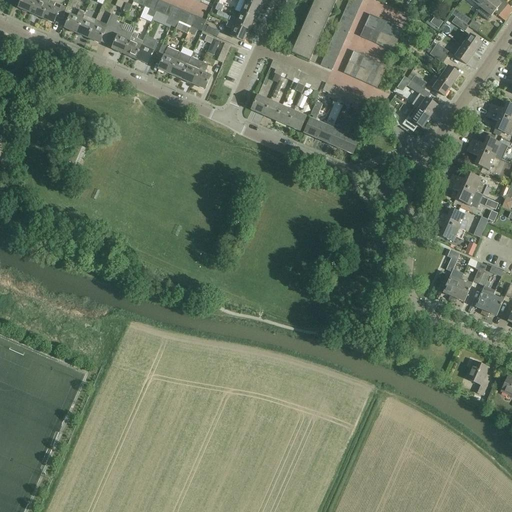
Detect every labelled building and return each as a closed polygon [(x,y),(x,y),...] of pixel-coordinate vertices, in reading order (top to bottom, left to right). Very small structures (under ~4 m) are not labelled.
[(21,0),(18,9),(29,14),(35,0),(21,0)] [(41,19),(49,1),(49,0),(35,0),(29,14),(41,19)] [(116,0),(106,0),(104,5),(114,9),(115,6),(121,9),(124,3),(118,0),(118,1),(116,0)] [(145,0),(143,7),(144,7),(148,9),(152,0),(145,0)] [(158,0),(157,0),(152,0),(148,9),(149,10),(153,11),(158,0)] [(159,14),(164,3),(158,0),(153,11),(156,13),(159,14)] [(245,3),(259,9),(262,0),(239,0),(245,2),(245,3)] [(314,0),(291,54),(309,62),(312,55),(309,54),(333,0),(314,0)] [(358,10),(361,4),(350,0),(349,0),(347,5),(358,10)] [(470,0),(480,8),(487,0),(470,0)] [(487,21),(491,17),(494,13),(498,17),(508,5),(501,0),(497,0),(497,1),(495,0),(487,0),(480,8),(477,13),(487,21)] [(49,1),(41,19),(53,24),(56,18),(62,20),(67,9),(60,6),(58,10),(53,8),(54,3),(49,1)] [(164,16),(169,5),(164,3),(159,14),(164,16)] [(254,20),(259,9),(245,3),(240,14),(254,20)] [(129,12),(132,6),(126,4),(123,10),(129,12)] [(220,13),(223,6),(218,4),(215,10),(220,13)] [(164,16),(168,18),(169,18),(174,7),(169,5),(164,16)] [(356,16),(358,10),(347,5),(345,11),(356,16)] [(142,13),(147,15),(153,18),(156,13),(153,11),(149,10),(148,9),(144,7),(142,13)] [(180,10),(174,7),(169,18),(174,20),(175,21),(180,10)] [(180,23),(185,12),(180,10),(175,21),(180,23)] [(64,29),(76,34),(84,16),(85,13),(79,11),(76,18),(71,15),(64,29)] [(353,22),(356,16),(345,11),(342,17),(353,22)] [(185,25),(190,14),(185,12),(180,23),(185,25)] [(105,32),(112,34),(116,23),(119,18),(111,14),(106,26),(96,21),(93,26),(88,39),(100,44),(105,32)] [(196,17),(190,14),(185,25),(191,28),(196,17)] [(240,14),(237,20),(230,17),(228,22),(249,32),(254,20),(240,14)] [(369,15),(364,25),(370,28),(375,18),(369,15)] [(76,34),(88,39),(93,26),(96,21),(84,16),(76,34)] [(196,30),(201,19),(196,17),(191,28),(196,30)] [(351,28),(353,22),(342,17),(339,23),(351,28)] [(435,17),(429,24),(438,30),(443,23),(435,17)] [(165,24),(171,26),(174,20),(169,18),(168,18),(165,24)] [(380,20),(375,18),(370,28),(375,31),(380,20)] [(464,32),(466,29),(471,33),(473,31),(467,27),(455,18),(451,23),(464,32)] [(201,32),(202,31),(204,26),(206,21),(201,19),(196,30),(197,31),(201,32)] [(188,33),(191,28),(185,25),(180,23),(175,21),(174,20),(171,26),(176,29),(187,35),(188,33)] [(385,22),(380,20),(375,31),(380,33),(385,22)] [(244,43),(249,32),(228,22),(226,27),(233,31),(230,37),(244,43)] [(391,25),(385,22),(380,33),(386,35),(391,25)] [(124,55),(133,35),(132,35),(122,30),(123,26),(116,23),(112,34),(117,37),(112,50),(124,55)] [(348,33),(351,28),(339,23),(337,29),(348,33)] [(359,37),(365,39),(370,28),(364,25),(359,37)] [(396,27),(391,25),(386,35),(391,38),(396,27)] [(219,32),(207,27),(204,26),(202,31),(217,37),(219,32)] [(402,30),(396,27),(391,38),(398,40),(402,30)] [(188,41),(191,34),(195,36),(197,31),(196,30),(191,28),(188,33),(186,40),(188,41)] [(365,39),(370,42),(375,31),(370,28),(365,39)] [(345,39),(348,33),(337,29),(334,34),(345,39)] [(370,42),(375,44),(380,33),(375,31),(370,42)] [(133,35),(124,55),(136,60),(142,46),(141,46),(143,42),(136,39),(138,35),(133,33),(132,35),(133,35)] [(375,44),(381,46),(386,35),(380,33),(375,44)] [(343,45),(345,39),(334,34),(332,40),(343,45)] [(381,46),(386,49),(391,38),(386,35),(381,46)] [(462,46),(474,54),(481,43),(469,35),(462,46)] [(386,49),(393,52),(398,40),(391,38),(386,49)] [(340,51),(343,45),(332,40),(329,46),(340,51)] [(217,62),(223,64),(230,47),(225,45),(217,62)] [(432,50),(446,59),(449,54),(436,45),(432,50)] [(142,46),(136,60),(147,65),(153,51),(142,46)] [(158,70),(170,75),(179,53),(162,46),(156,60),(161,62),(158,70)] [(338,56),(340,51),(329,46),(327,52),(338,56)] [(474,54),(462,46),(454,57),(466,65),(474,54)] [(446,59),(432,50),(429,55),(442,64),(446,59)] [(331,71),(335,62),(338,56),(327,52),(320,66),(331,71)] [(353,52),(348,62),(353,65),(358,54),(353,52)] [(170,75),(181,80),(191,58),(179,53),(170,75)] [(363,56),(358,54),(353,65),(358,67),(363,56)] [(369,59),(363,56),(358,67),(364,70),(369,59)] [(193,85),(203,64),(191,58),(181,80),(193,85)] [(374,61),(369,59),(364,70),(369,72),(374,61)] [(270,68),(275,70),(274,73),(280,76),(282,73),(285,66),(273,61),(270,68)] [(380,64),(374,61),(369,72),(375,75),(380,64)] [(343,73),(348,76),(353,65),(348,62),(343,73)] [(208,66),(205,64),(203,64),(193,85),(205,90),(211,77),(204,74),(208,66)] [(386,66),(380,64),(375,75),(381,77),(386,66)] [(348,76),(353,78),(358,67),(353,65),(348,76)] [(285,79),(293,83),(294,79),(297,72),(285,66),(282,73),(287,75),(285,79)] [(353,78),(359,80),(364,70),(358,67),(353,78)] [(440,78),(452,86),(459,75),(447,67),(440,78)] [(359,80),(364,83),(369,72),(364,70),(359,80)] [(306,84),(309,77),(297,72),(294,79),(299,81),(298,84),(305,87),(306,84)] [(364,83),(370,85),(375,75),(369,72),(364,83)] [(370,85),(376,88),(381,77),(375,75),(370,85)] [(316,93),(321,82),(309,77),(306,84),(311,86),(310,90),(316,93)] [(404,77),(396,88),(402,92),(406,86),(407,87),(410,82),(406,79),(404,77)] [(414,77),(410,82),(424,91),(427,86),(414,77)] [(432,89),(436,92),(444,97),(452,86),(440,78),(432,89)] [(280,81),(273,98),(276,99),(283,83),(280,81)] [(410,82),(407,87),(419,95),(420,95),(426,99),(427,100),(430,95),(424,91),(410,82)] [(333,100),(335,96),(338,89),(326,84),(323,91),(328,93),(326,97),(333,100)] [(338,89),(335,96),(340,99),(338,103),(345,106),(347,102),(346,102),(349,95),(338,89)] [(349,95),(346,102),(347,102),(352,104),(350,108),(357,111),(359,107),(358,107),(361,100),(349,95)] [(419,95),(412,106),(415,108),(418,110),(430,118),(437,107),(429,101),(427,100),(426,99),(420,95),(419,95)] [(251,111),(263,116),(270,102),(257,97),(251,111)] [(361,100),(358,107),(359,107),(364,110),(363,113),(368,116),(373,105),(361,100)] [(270,102),(263,116),(275,121),(281,107),(270,102)] [(304,134),(316,139),(322,125),(315,122),(322,105),(316,103),(310,116),(313,117),(312,120),(310,120),(304,134)] [(511,105),(506,103),(503,111),(492,106),(489,112),(511,121),(511,105)] [(275,121),(287,127),(293,112),(281,107),(275,121)] [(415,108),(403,125),(413,132),(414,131),(417,126),(422,129),(430,118),(418,110),(415,108)] [(399,126),(395,117),(392,111),(387,113),(393,129),(399,126)] [(293,112),(287,127),(299,132),(306,118),(293,112)] [(511,121),(489,112),(486,118),(498,123),(493,134),(499,137),(501,133),(511,138),(511,121)] [(322,125),(316,139),(328,145),(334,130),(322,125)] [(334,130),(328,145),(340,150),(346,135),(334,130)] [(469,147),(495,158),(501,161),(507,147),(493,141),(495,137),(488,134),(483,146),(472,141),(469,147)] [(346,135),(340,150),(352,155),(358,141),(346,135)] [(495,158),(469,147),(466,153),(478,158),(475,165),(489,171),(495,158)] [(487,186),(479,183),(481,179),(467,173),(464,181),(452,176),(449,182),(482,196),(487,186)] [(455,200),(476,210),(482,196),(449,182),(447,188),(458,193),(455,200)] [(504,185),(499,197),(504,200),(505,199),(508,190),(510,187),(504,185)] [(484,206),(493,208),(495,197),(486,196),(484,206)] [(510,201),(506,199),(502,208),(506,210),(510,201)] [(465,216),(458,213),(451,210),(448,217),(436,212),(433,219),(463,232),(467,224),(466,222),(463,220),(465,216)] [(491,212),(488,220),(488,221),(494,223),(498,215),(491,212)] [(481,218),(473,236),(480,239),(482,235),(487,224),(488,221),(488,220),(481,218)] [(465,233),(463,232),(433,219),(431,225),(442,230),(439,237),(453,243),(455,238),(461,240),(465,233)] [(451,273),(460,255),(450,251),(447,258),(451,259),(446,271),(451,273)] [(478,263),(475,270),(478,271),(473,283),(478,285),(483,274),(486,267),(478,263)] [(480,315),(484,316),(492,297),(493,297),(495,292),(484,287),(489,276),(483,274),(478,285),(484,287),(475,308),(482,311),(480,315)] [(448,301),(451,302),(460,282),(453,279),(454,277),(451,275),(443,294),(450,297),(448,301)] [(464,303),(468,294),(472,284),(469,283),(468,285),(460,282),(451,302),(455,304),(457,300),(464,303)] [(496,317),(500,308),(504,299),(500,297),(499,300),(493,297),(492,297),(484,316),(487,318),(489,314),(496,317)] [(480,386),(484,378),(488,369),(473,362),(466,380),(480,386)] [(511,397),(511,379),(508,377),(504,385),(504,386),(502,390),(501,393),(511,397)]
